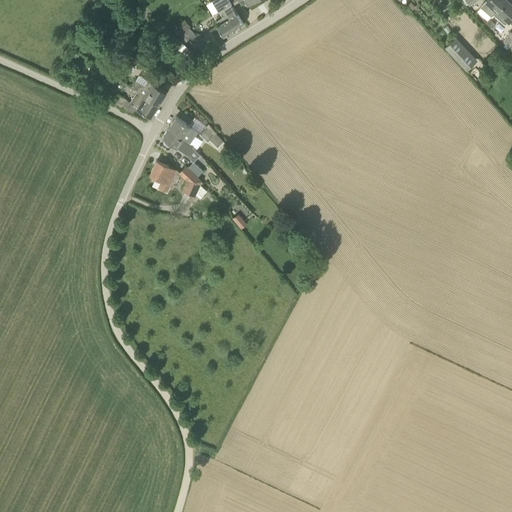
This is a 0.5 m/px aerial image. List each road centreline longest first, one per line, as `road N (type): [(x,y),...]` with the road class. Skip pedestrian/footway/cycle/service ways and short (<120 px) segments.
road 1 (unclassified): [(182,511),(186,422),(118,314),(112,251),(120,205)]
road 2 (residential): [(120,205),(177,89),(303,0)]
